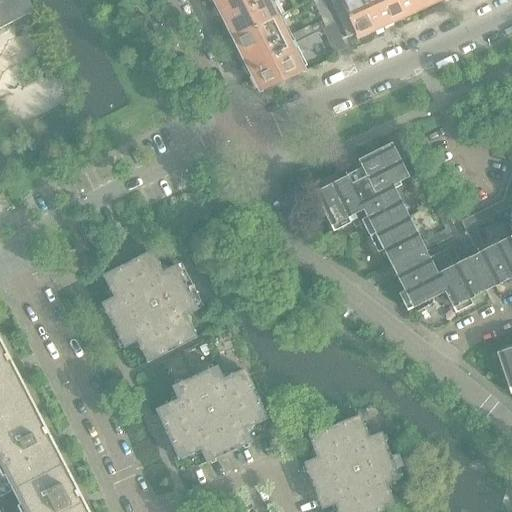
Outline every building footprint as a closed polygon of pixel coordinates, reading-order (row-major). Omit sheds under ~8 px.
[(275,16),(267,0),(212,0),(216,7),(218,11),(221,16),(233,40),(276,18),(275,16)] [(335,27),(322,0),(315,0),(328,27),(323,30),(324,32),(335,27)] [(342,6),(339,0),(335,0),(331,2),(334,9),(342,6)] [(417,11),(411,0),(339,0),(342,6),(346,13),(349,20),(352,27),(355,34),(357,39),(417,11)] [(442,0),(411,0),(417,11),(442,0)] [(346,13),(342,6),(334,9),(338,17),(346,13)] [(349,20),(346,13),(338,17),(341,24),(349,20)] [(291,47),(295,44),(309,37),(314,35),(309,26),(294,34),(285,36),(276,18),(233,40),(245,64),(247,69),(250,74),(259,92),(304,72),(291,47)] [(344,31),(352,27),(349,20),(341,24),(344,31)] [(323,29),(320,22),(311,26),(315,34),(323,29)] [(345,49),(335,27),(324,32),(334,54),(345,49)] [(355,34),(352,27),(344,31),(347,38),(355,34)] [(299,51),(313,43),(309,37),(295,44),(299,51)] [(407,217),(391,186),(408,178),(391,144),(357,161),(366,177),(351,185),(347,177),(313,194),(333,232),(335,232),(334,231),(331,227),(362,211),(374,234),(407,217)] [(511,205),(511,172),(502,201),(460,222),(474,249),(483,244),(473,225),(511,205)] [(457,234),(433,186),(425,190),(446,229),(424,240),(428,249),(457,234)] [(428,258),(407,217),(374,234),(411,307),(406,310),(407,312),(444,293),(437,274),(429,258),(428,258)] [(443,230),(439,221),(430,225),(435,234),(443,230)] [(511,278),(511,241),(510,237),(477,254),(437,274),(444,293),(455,314),(457,313),(456,312),(453,308),(511,278)] [(466,253),(461,242),(452,246),(457,257),(466,253)] [(198,310),(175,266),(162,272),(153,254),(148,252),(105,275),(104,279),(113,298),(104,302),(102,307),(122,345),(127,347),(136,342),(146,360),(150,362),(196,338),(185,317),(198,310)] [(0,402),(25,390),(12,365),(0,341),(0,402)] [(511,348),(496,354),(510,395),(511,394),(510,388),(511,387),(511,348)] [(248,444),(250,439),(245,430),(264,421),(266,416),(246,372),(241,371),(223,379),(218,369),(214,368),(174,386),(173,390),(177,400),(158,408),(157,413),(177,457),(181,459),(200,450),(204,460),(209,462),(248,444)] [(0,495),(63,463),(50,438),(25,390),(0,402),(0,495)] [(398,476),(390,456),(382,436),(378,434),(368,438),(360,419),(356,417),(311,434),(309,439),(316,458),(306,462),(304,466),(315,494),(321,510),(335,505),(337,511),(382,511),(392,508),(394,504),(386,485),(396,481),(398,476)] [(88,511),(82,501),(63,463),(0,495),(0,511),(88,511)]
